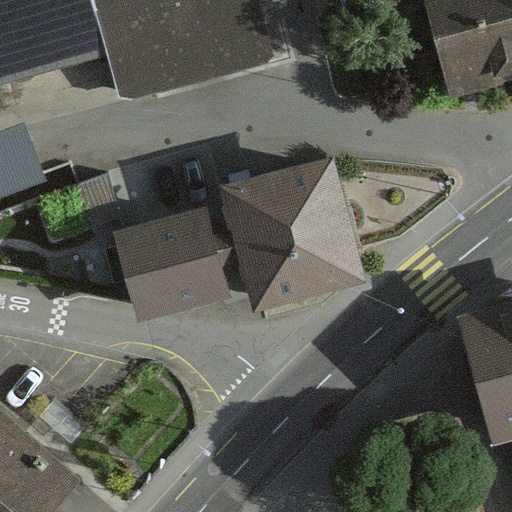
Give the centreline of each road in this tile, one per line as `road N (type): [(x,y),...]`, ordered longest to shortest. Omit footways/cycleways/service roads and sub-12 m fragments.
road 1 (residential): [(294,412),(220,345),(0,300)]
road 2 (tertiary): [(509,220),(380,327),(294,412)]
road 3 (tertiary): [(294,412),(202,511)]
